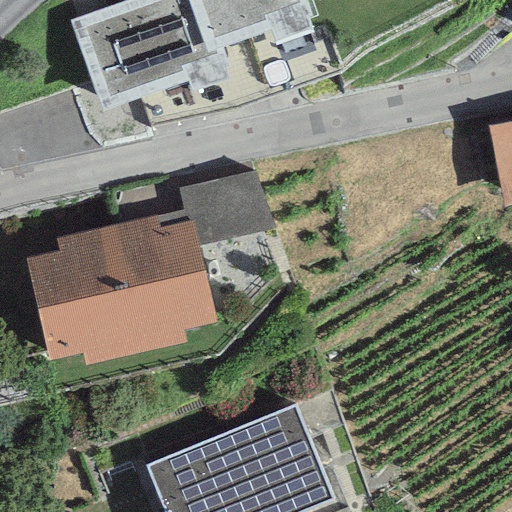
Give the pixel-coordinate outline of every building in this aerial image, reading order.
[(128,0),(69,21),(102,113),(228,68),(221,49),(311,17),(304,0),(128,0)] [(511,120),(488,125),(503,207),(511,205),(511,120)] [(177,190),(182,210),(189,209),(198,247),(271,229),(257,171),(177,190)] [(59,252),(26,259),(49,362),(81,355),(84,366),(186,343),(183,331),(215,324),(198,247),(189,209),(182,210),(56,239),(59,252)] [(291,405),(144,466),(163,511),(293,511),(330,497),(291,405)]
